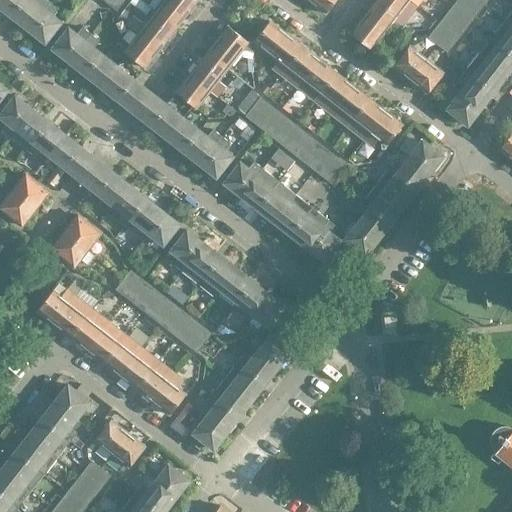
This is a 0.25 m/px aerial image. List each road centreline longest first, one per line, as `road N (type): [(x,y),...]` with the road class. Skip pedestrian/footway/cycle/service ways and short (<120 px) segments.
road 1 (residential): [(345,316),(120,133)]
road 2 (residential): [(345,316),(476,152)]
road 3 (residential): [(220,475),(345,316)]
road 4 (residential): [(220,475),(56,357)]
road 5 (residential): [(385,511),(360,342),(345,316)]
road 6 (residential): [(476,152),(325,33)]
road 7 (residential): [(120,133),(220,0)]
road 8 (residential): [(120,133),(0,47)]
